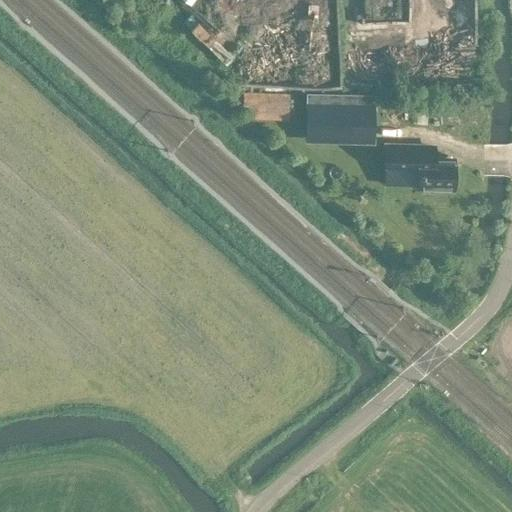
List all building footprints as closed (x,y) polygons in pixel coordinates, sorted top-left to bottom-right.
[(256,0),(277,9),(280,0),(256,0)] [(341,0),(343,18),(372,17),(398,17),(397,0),(341,0)] [(305,92),(303,138),(371,140),(373,94),(305,92)] [(288,94),(263,93),(262,119),(287,120),(288,94)] [(382,146),(381,173),(384,173),(384,185),(417,186),(417,188),(452,188),(452,161),(433,160),(434,147),(382,146)]
